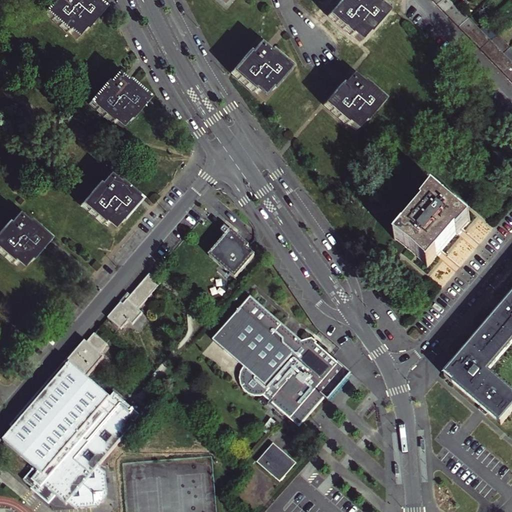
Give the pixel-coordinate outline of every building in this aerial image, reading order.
[(103,8),(92,0),(57,0),(47,13),(77,39),(103,8)] [(386,12),(372,0),(344,0),(330,16),(360,42),(386,12)] [(511,61),(452,0),(433,0),(511,80),(511,61)] [(499,36),(488,24),(482,30),(487,34),(492,40),(493,41),(499,36)] [(504,53),(511,46),(500,35),(499,36),(493,41),(497,46),(503,51),(504,53)] [(263,98),(289,68),(259,42),(233,72),(263,98)] [(147,99),(117,73),(92,103),(121,129),(147,99)] [(352,74),(326,105),(356,130),(382,100),(352,74)] [(113,179),(109,175),(83,205),(113,231),(139,201),(113,179)] [(451,207),(452,206),(435,190),(423,205),(424,206),(403,230),(395,239),(404,245),(403,247),(411,254),(428,269),(456,236),(458,237),(469,223),(451,207)] [(48,240),(18,214),(0,235),(0,250),(22,270),(48,240)] [(225,237),(208,256),(234,278),(254,256),(246,248),(248,246),(236,236),(234,238),(224,230),(221,234),(225,237)] [(112,330),(151,284),(146,280),(119,310),(117,309),(105,324),(112,330)] [(156,289),(151,284),(112,330),(116,334),(123,326),(126,329),(136,317),(133,315),(156,289)] [(300,341),(249,296),(212,342),(243,368),(239,373),(238,381),(241,388),(247,394),(255,396),(264,396),(306,431),(354,374),(311,341),(300,341)] [(511,395),(486,373),(511,344),(511,297),(505,305),(504,304),(501,308),(497,312),(498,313),(481,334),(480,333),(476,337),(473,341),(474,341),(457,361),(456,360),(452,365),(449,369),(450,370),(444,377),(479,407),(479,408),(483,411),(486,414),(487,414),(500,425),(511,410),(511,395)] [(82,364),(101,343),(94,336),(82,350),(80,348),(73,357),(82,364)] [(105,346),(101,343),(82,364),(90,371),(101,358),(98,355),(105,346)] [(82,364),(73,357),(61,370),(12,428),(14,429),(3,443),(10,449),(44,409),(82,364)] [(44,409),(10,449),(31,468),(20,480),(36,493),(38,491),(61,511),(67,505),(73,510),(91,509),(94,505),(99,505),(103,501),(102,496),(105,493),(104,474),(98,469),(137,423),(84,378),(90,371),(82,364),(44,409)] [(282,432),(276,427),(271,436),(276,440),(282,432)] [(279,451),(273,445),(258,462),(279,481),(294,464),(282,453),(280,456),(277,453),(279,451)] [(34,495),(36,493),(20,480),(19,482),(34,495)]
